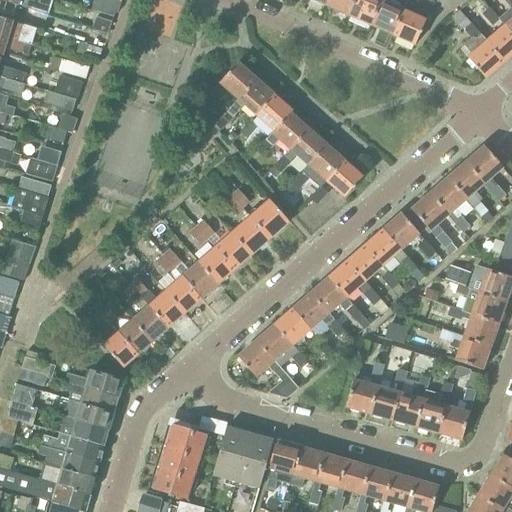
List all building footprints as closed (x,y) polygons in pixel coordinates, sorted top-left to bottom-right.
[(0,0),(0,1),(38,12),(49,16),(53,0),(0,0)] [(116,0),(82,0),(103,6),(102,9),(118,14),(121,1),(116,0)] [(329,0),(327,7),(348,16),(355,0),(329,0)] [(376,0),(355,0),(348,16),(370,26),(381,2),(376,0)] [(381,0),(381,2),(370,26),(392,36),(407,0),(381,0)] [(407,0),(392,36),(415,46),(420,35),(421,35),(422,33),(421,32),(426,21),(412,15),(415,6),(417,0),(407,0)] [(511,0),(502,0),(511,10),(499,20),(500,21),(504,26),(511,35),(511,0)] [(0,1),(0,19),(33,29),(38,12),(0,1)] [(489,9),(482,15),(492,27),(499,21),(500,21),(499,20),(489,9)] [(459,11),(452,16),(472,39),(464,46),(471,55),(468,58),(486,79),(505,62),(486,42),(486,41),(481,35),(468,21),(459,11)] [(92,30),(100,32),(108,35),(112,23),(96,18),(92,30)] [(0,19),(0,37),(31,47),(36,30),(33,29),(0,19)] [(486,41),(486,42),(505,62),(511,55),(511,35),(504,26),(486,41)] [(0,37),(0,55),(3,56),(5,50),(28,57),(31,47),(0,37)] [(76,54),(99,61),(102,50),(79,43),(76,54)] [(86,79),(89,69),(89,68),(51,57),(48,69),(86,80),(86,79)] [(0,77),(22,84),(25,74),(16,71),(11,70),(0,66),(0,61),(1,60),(0,59),(0,77)] [(238,64),(220,84),(238,100),(256,80),(238,64)] [(76,100),(76,101),(77,101),(83,83),(60,76),(56,86),(54,94),(76,100)] [(0,77),(0,88),(9,92),(22,95),(25,85),(22,84),(0,77)] [(238,100),(223,118),(228,124),(244,106),(256,116),(274,96),(256,80),(238,100)] [(221,96),(215,91),(206,102),(211,107),(221,96)] [(72,113),(76,101),(76,100),(54,94),(48,92),(45,104),(72,113)] [(0,113),(7,115),(13,117),(15,109),(5,106),(7,99),(0,96),(0,113)] [(274,96),(256,116),(271,129),(274,132),(290,114),(291,115),(293,112),(274,96)] [(272,134),(267,140),(273,146),(279,140),(290,150),(308,130),(291,115),(290,114),(274,132),(272,134)] [(58,130),(72,134),(77,120),(63,115),(58,130)] [(223,118),(214,128),(219,134),(228,124),(223,118)] [(259,127),(252,121),(242,132),(249,138),(259,127)] [(40,138),(64,145),(67,133),(44,126),(40,138)] [(308,130),(290,150),(308,166),(326,146),(308,130)] [(233,132),(225,140),(230,145),(238,137),(233,132)] [(0,151),(12,155),(16,143),(5,140),(6,139),(0,137),(0,151)] [(263,158),(273,146),(267,140),(257,152),(263,158)] [(308,166),(303,172),(309,178),(309,179),(320,189),(321,188),(322,189),(327,183),(326,182),(344,162),(326,146),(308,166)] [(36,162),(57,168),(57,167),(58,167),(62,154),(40,147),(36,161),(30,159),(30,160),(36,162)] [(473,156),(465,164),(483,185),(488,181),(502,168),(484,147),(480,150),(479,149),(472,155),(473,156)] [(0,151),(0,160),(10,164),(12,155),(0,151)] [(281,173),(291,161),(284,156),(274,167),(281,173)] [(57,168),(36,162),(30,160),(26,175),(52,182),(57,168)] [(344,162),(326,182),(327,183),(345,198),(363,178),(344,162)] [(455,172),(447,179),(465,200),(481,218),(487,212),(479,202),(482,199),(476,191),(483,185),(465,164),(462,166),(462,165),(454,171),(455,172)] [(303,172),(293,184),(299,189),(309,179),(309,178),(303,172)] [(22,177),(17,191),(47,200),(51,187),(22,177)] [(437,187),(429,195),(448,216),(451,213),(465,200),(447,179),(445,181),(444,180),(437,186),(437,187)] [(492,186),(488,190),(499,202),(505,196),(506,196),(495,184),(492,186)] [(328,194),(322,189),(321,188),(320,189),(311,200),(318,206),(328,194)] [(43,217),(47,200),(17,191),(12,207),(24,211),(24,212),(43,217)] [(238,192),(231,198),(242,210),(248,204),(238,192)] [(420,203),(411,211),(429,232),(445,249),(452,243),(437,226),(448,216),(429,195),(426,197),(426,196),(419,202),(420,203)] [(235,216),(242,210),(231,198),(224,205),(235,216)] [(269,203),(250,219),(269,242),(288,225),(269,203)] [(38,233),(43,217),(24,212),(21,222),(35,227),(33,231),(38,233)] [(402,213),(383,231),(400,251),(401,250),(420,234),(402,213)] [(457,219),(453,222),(463,233),(469,227),(460,217),(457,219)] [(251,258),(269,242),(250,219),(231,235),(251,258)] [(206,242),(214,235),(203,223),(195,230),(206,242)] [(200,247),(206,242),(195,230),(190,235),(200,247)] [(383,231),(365,246),(382,266),(393,257),(394,256),(410,274),(418,283),(424,277),(416,269),(401,250),(400,251),(383,231)] [(231,235),(215,250),(235,272),(251,258),(231,235)] [(36,248),(32,247),(12,240),(6,260),(29,267),(36,248)] [(434,252),(425,241),(418,247),(428,258),(434,252)] [(501,253),(511,256),(511,243),(505,242),(501,253)] [(365,246),(346,263),(364,283),(364,282),(382,266),(365,246)] [(215,250),(198,264),(218,287),(235,272),(215,250)] [(169,252),(163,258),(181,279),(201,302),(218,287),(198,264),(189,272),(182,263),(180,264),(169,252)] [(511,269),(511,256),(501,253),(497,264),(511,269)] [(163,258),(156,264),(167,276),(168,275),(176,284),(164,294),(184,316),(201,302),(181,279),(163,258)] [(24,282),(29,267),(6,260),(2,275),(24,282)] [(119,260),(113,266),(116,269),(122,264),(119,260)] [(336,272),(328,279),(346,298),(347,298),(358,288),(363,294),(370,289),(364,282),(364,283),(346,263),(336,272)] [(476,266),(469,289),(479,292),(479,294),(506,303),(507,300),(508,301),(511,292),(510,291),(511,284),(511,279),(487,271),(488,270),(476,266)] [(465,286),(469,274),(450,267),(446,279),(465,286)] [(392,290),(400,300),(407,294),(399,285),(399,284),(389,273),(383,279),(392,290)] [(0,279),(0,297),(14,301),(19,285),(0,279)] [(328,279),(310,294),(328,314),(339,305),(344,311),(345,310),(352,304),(347,298),(346,298),(328,279)] [(139,300),(147,293),(136,282),(129,288),(139,300)] [(459,285),(456,294),(467,298),(463,311),(464,312),(472,315),(471,316),(498,326),(499,324),(500,324),(503,315),(502,314),(503,310),(505,306),(506,303),(479,294),(479,292),(469,289),(459,285)] [(133,305),(139,300),(129,288),(122,294),(133,305)] [(380,301),(370,289),(363,294),(374,306),(380,301)] [(438,294),(428,291),(425,298),(436,302),(438,294)] [(164,294),(149,307),(169,330),(184,316),(164,294)] [(310,294),(292,310),(310,330),(321,320),(326,327),(328,326),(334,320),(328,314),(310,294)] [(8,317),(14,301),(0,297),(0,314),(7,317),(8,317)] [(142,313),(133,321),(153,344),(169,330),(149,307),(141,298),(134,304),(142,313)] [(364,331),(370,325),(352,304),(345,310),(356,322),(364,331)] [(451,307),(448,316),(461,321),(464,312),(463,311),(451,307)] [(109,326),(116,320),(106,308),(99,314),(109,326)] [(292,310),(274,326),(291,346),(292,346),(310,330),(292,310)] [(102,333),(109,326),(99,314),(91,321),(102,333)] [(471,316),(464,337),(491,347),(495,337),(494,336),(496,332),(497,329),(498,326),(471,316)] [(133,321),(117,335),(137,358),(153,344),(133,321)] [(335,322),(329,327),(338,338),(337,338),(346,347),(353,341),(335,322)] [(274,326),(256,342),(273,362),(274,362),(279,368),(291,357),(297,352),(292,346),(291,346),(274,326)] [(407,333),(388,328),(384,339),(404,345),(407,333)] [(443,330),(440,339),(452,343),(451,347),(459,350),(455,362),(482,372),(483,368),(484,368),(487,359),(486,359),(488,355),(489,352),(491,347),(464,337),(443,330)] [(117,335),(102,349),(121,371),(137,358),(117,335)] [(309,342),(319,354),(327,347),(316,335),(309,342)] [(256,342),(237,358),(244,367),(244,368),(247,371),(248,371),(255,378),(267,367),(268,366),(282,381),(287,377),(279,368),(274,362),(273,362),(256,342)] [(308,363),(298,351),(297,352),(291,357),(301,369),(308,363)] [(47,378),(52,379),(56,367),(25,358),(21,370),(47,378)] [(354,382),(346,409),(349,410),(349,412),(358,414),(359,413),(363,414),(369,416),(377,388),(383,366),(375,364),(371,377),(356,373),(354,382)] [(47,378),(21,370),(18,380),(44,387),(47,378)] [(68,374),(66,383),(118,398),(123,381),(90,371),(87,380),(68,374)] [(399,371),(395,384),(403,386),(407,373),(399,371)] [(471,373),(466,390),(467,390),(475,392),(480,375),(471,373)] [(400,395),(393,422),(395,423),(395,425),(404,427),(405,426),(408,427),(412,428),(415,429),(423,401),(426,392),(430,379),(422,377),(418,390),(420,391),(418,400),(401,395),(400,395)] [(66,383),(64,391),(71,393),(68,401),(113,414),(118,398),(66,383)] [(423,401),(415,429),(418,430),(418,431),(427,434),(428,432),(431,433),(434,434),(438,435),(446,408),(453,386),(444,384),(441,396),(426,392),(423,401)] [(12,402),(23,405),(32,407),(37,391),(17,385),(12,402)] [(377,388),(369,416),(372,417),(372,418),(382,421),(382,419),(385,420),(389,421),(393,422),(400,395),(377,388)] [(446,408),(438,435),(441,436),(441,438),(450,440),(450,438),(454,439),(458,441),(461,441),(475,392),(467,390),(464,403),(459,402),(457,411),(446,408)] [(59,407),(57,415),(108,430),(113,414),(68,401),(61,399),(59,407)] [(23,405),(12,402),(7,418),(19,422),(33,426),(38,409),(32,407),(23,405)] [(57,415),(54,423),(62,426),(60,434),(104,446),(108,430),(57,415)] [(7,418),(2,434),(14,437),(19,422),(7,418)] [(199,430),(223,437),(227,425),(202,418),(199,430)] [(206,437),(175,428),(173,427),(154,491),(187,501),(206,437)] [(259,489),(273,441),(227,428),(213,476),(259,489)] [(44,436),(41,446),(99,463),(104,446),(60,434),(58,440),(44,436)] [(271,470),(265,491),(273,493),(276,482),(289,486),(292,476),(299,449),(296,448),(296,447),(287,444),(286,445),(277,442),(270,469),(271,470)] [(40,446),(35,462),(44,465),(94,480),(99,463),(41,446),(40,446)] [(292,476),(289,486),(302,489),(305,480),(315,482),(323,455),(320,454),(320,453),(311,451),(310,452),(299,449),(292,476)] [(0,454),(0,469),(10,472),(14,459),(0,454)] [(323,455),(315,482),(338,489),(346,462),(342,461),(342,460),(334,457),(333,458),(323,455)] [(511,460),(503,455),(490,476),(511,489),(511,460)] [(346,462),(338,489),(361,495),(368,468),(366,468),(367,466),(358,463),(357,465),(346,462)] [(44,465),(39,480),(90,495),(94,480),(44,465)] [(359,504),(356,511),(364,511),(367,506),(364,505),(366,497),(374,499),(384,502),(391,475),(389,474),(390,472),(380,469),(380,471),(368,468),(361,495),(359,504)] [(0,488),(49,502),(66,507),(81,511),(84,511),(90,495),(39,480),(10,472),(0,469),(0,488)] [(391,475),(384,502),(406,508),(414,481),(412,481),(413,479),(403,476),(403,478),(391,475)] [(479,495),(478,497),(502,511),(511,494),(511,489),(490,476),(479,495)] [(414,481),(406,508),(420,511),(431,511),(433,506),(439,488),(435,487),(435,485),(426,482),(425,484),(414,481)] [(313,491),(309,504),(317,506),(321,493),(313,491)] [(21,497),(17,509),(25,511),(27,506),(29,500),(21,497)] [(336,497),(332,511),(336,511),(340,511),(344,500),(336,497)] [(468,511),(501,511),(502,511),(478,497),(469,511),(468,511)] [(143,498),(138,511),(158,511),(161,503),(143,498)] [(49,502),(46,511),(81,511),(66,507),(49,502)] [(283,511),(296,511),(298,506),(287,502),(283,511)] [(161,503),(158,511),(166,511),(168,505),(161,503)] [(177,511),(204,511),(205,510),(180,503),(177,511)]
